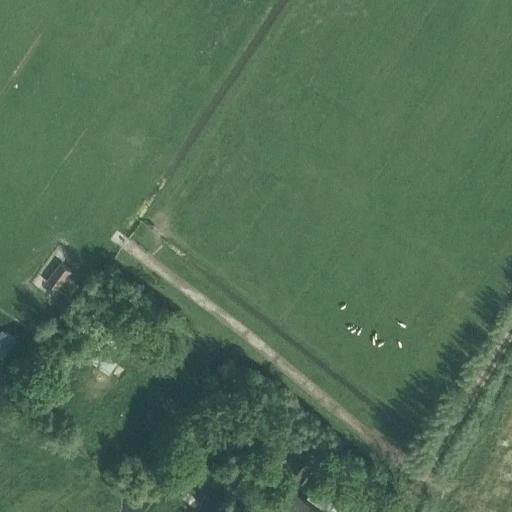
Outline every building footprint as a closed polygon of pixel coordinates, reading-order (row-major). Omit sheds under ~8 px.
[(48,279),(60,288),(74,269),(62,260),(48,279)] [(142,334),(120,318),(92,355),(114,371),(142,334)] [(5,327),(0,332),(0,353),(4,357),(19,338),(5,327)] [(193,457),(170,484),(177,490),(204,511),(237,511),(228,505),(237,494),(193,457)] [(327,511),(290,485),(270,511),(327,511)]
